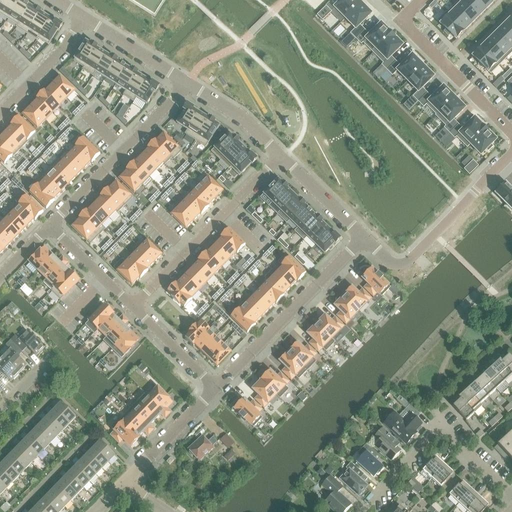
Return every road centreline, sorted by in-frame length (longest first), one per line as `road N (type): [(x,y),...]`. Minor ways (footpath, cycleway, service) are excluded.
road 1 (residential): [(511,499),(441,426),(358,511)]
road 2 (residential): [(132,305),(280,155)]
road 3 (residential): [(364,239),(216,388)]
road 4 (residential): [(511,154),(412,256),(387,261),(364,239)]
road 5 (residential): [(50,225),(183,84)]
road 6 (residential): [(401,20),(511,133)]
road 7 (residential): [(216,388),(124,485)]
road 8 (residential): [(83,18),(0,113)]
road 9 (residential): [(280,155),(237,116),(183,84)]
